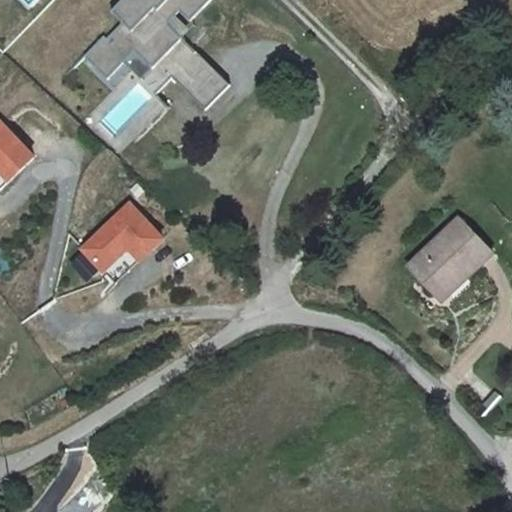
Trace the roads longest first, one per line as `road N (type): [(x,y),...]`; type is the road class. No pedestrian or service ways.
road 1 (unclassified): [(277,314),(277,282),(358,193),(407,116),(511,43)]
road 2 (unclassified): [(277,314),(191,355),(53,446),(0,458)]
road 3 (unclassified): [(511,484),(439,388),(363,327),(277,314)]
road 4 (track): [(277,282),(264,222),(313,93),(275,54)]
road 5 (track): [(407,116),(278,0)]
